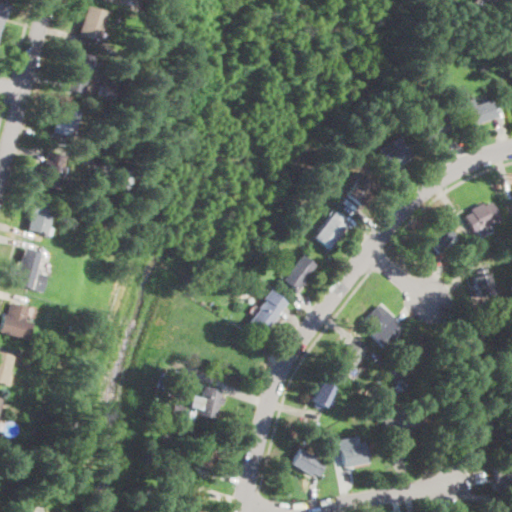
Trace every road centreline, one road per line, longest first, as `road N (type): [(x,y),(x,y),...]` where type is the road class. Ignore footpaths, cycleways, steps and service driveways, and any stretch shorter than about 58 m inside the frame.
road 1 (tertiary): [(239,511),(269,398),(314,320),(413,199),(450,172),(511,148)]
road 2 (residential): [(242,502),(312,510),(449,484)]
road 3 (residential): [(0,174),(47,0)]
